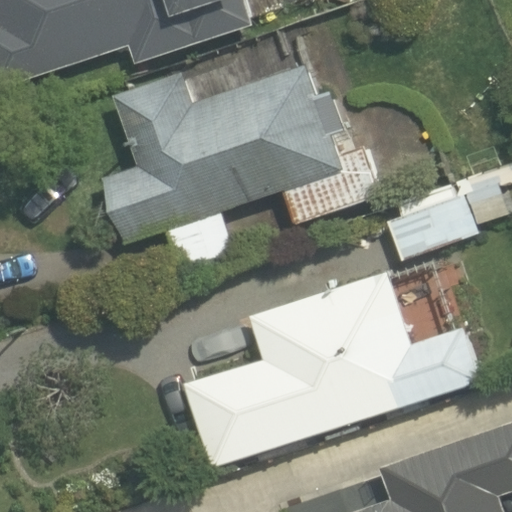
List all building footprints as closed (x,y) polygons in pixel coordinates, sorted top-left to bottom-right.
[(0,0),(0,2),(7,24),(0,26),(0,74),(5,88),(140,43),(146,64),(266,24),(257,0),(0,0)] [(116,177),(135,235),(350,166),(338,129),(357,123),(344,84),(327,89),(318,59),(196,98),(188,72),(125,92),(149,166),(116,177)] [(397,213),(410,256),(489,231),(486,222),(511,214),(511,189),(508,178),(397,213)] [(194,382),(218,465),(493,377),(476,327),(421,342),(398,269),(263,314),(272,358),(194,382)] [(511,511),(511,496),(510,490),(511,489),(511,418),(391,460),(405,500),(370,511),(511,511)]
